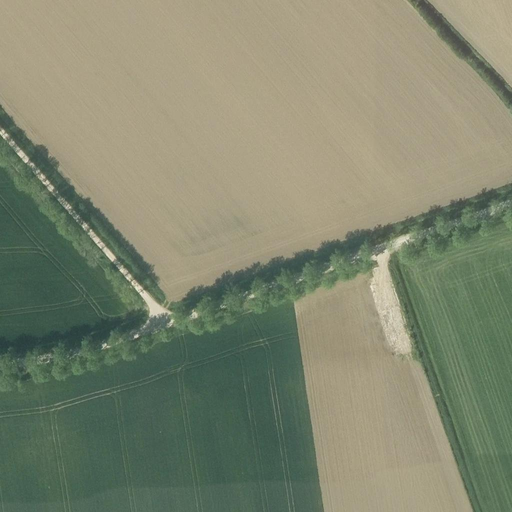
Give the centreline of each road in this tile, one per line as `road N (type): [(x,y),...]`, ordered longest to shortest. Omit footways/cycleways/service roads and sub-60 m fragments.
road 1 (unclassified): [(168,323),(511,206)]
road 2 (track): [(383,250),(474,511)]
road 3 (unclassified): [(0,129),(168,323)]
road 4 (unclassified): [(0,366),(61,359),(168,323)]
